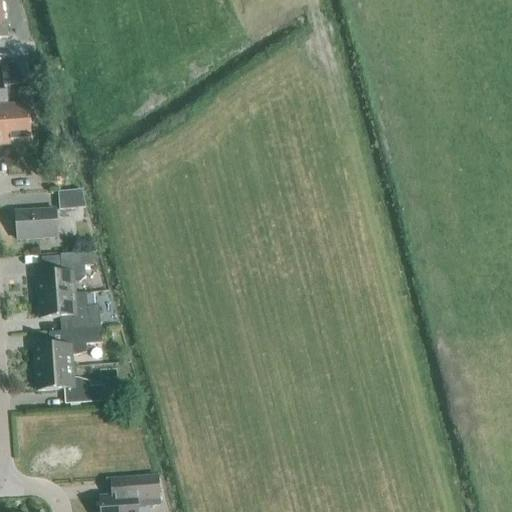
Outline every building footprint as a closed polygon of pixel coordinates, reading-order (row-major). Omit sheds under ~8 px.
[(4,21),(2,0),(0,0),(0,40),(8,40),(10,20),(4,21)] [(25,42),(9,43),(10,62),(26,62),(25,42)] [(41,80),(36,61),(19,65),(2,66),(4,86),(25,85),(31,83),(41,80)] [(8,146),(32,144),(29,107),(29,106),(47,104),(41,80),(31,83),(31,89),(19,90),(21,106),(9,107),(5,107),(8,146)] [(5,107),(9,107),(7,91),(0,91),(0,146),(8,146),(5,107)] [(86,208),(82,192),(58,194),(60,211),(86,208)] [(18,241),(58,239),(56,211),(16,214),(18,241)] [(62,270),(94,268),(93,254),(60,256),(62,270)] [(37,276),(39,299),(74,296),(73,274),(37,276)] [(75,309),(74,296),(39,299),(40,321),(68,319),(69,333),(101,330),(99,307),(75,309)] [(34,349),(36,371),(71,369),(70,346),(34,349)] [(72,376),(71,369),(36,371),(37,393),(65,391),(66,405),(105,403),(103,388),(90,389),(90,384),(77,376),(72,376)] [(137,511),(137,501),(159,500),(157,478),(127,480),(128,497),(100,499),(100,511),(137,511)]
